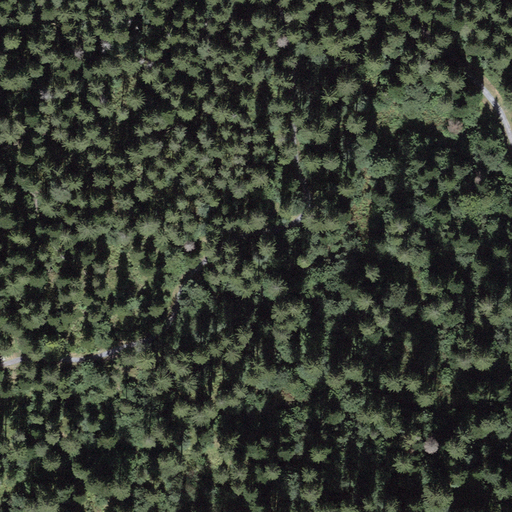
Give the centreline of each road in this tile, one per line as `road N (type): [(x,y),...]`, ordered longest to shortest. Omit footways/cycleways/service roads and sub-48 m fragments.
road 1 (track): [(278,0),(294,67),(303,214),(229,242),(200,263),(161,333),(102,356),(0,364)]
road 2 (track): [(391,0),(476,81),(511,142)]
